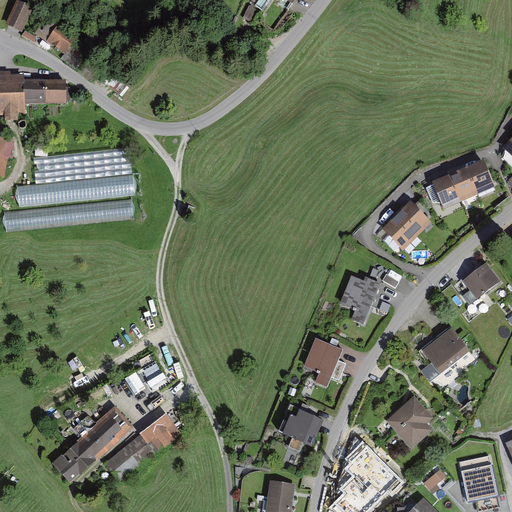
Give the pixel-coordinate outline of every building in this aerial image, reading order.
[(273,0),(292,12),(300,0),(273,0)] [(21,34),(32,10),(16,3),(5,26),(21,34)] [(35,32),(40,41),(61,27),(51,23),(35,32)] [(70,57),(81,39),(61,27),(51,44),(70,57)] [(26,33),(21,38),(36,44),(38,38),(26,33)] [(97,81),(121,99),(133,83),(110,65),(97,81)] [(20,78),(0,78),(0,114),(3,115),(3,121),(23,121),(23,106),(64,105),(64,102),(68,102),(68,88),(64,88),(64,81),(20,83),(20,78)] [(0,180),(4,181),(10,141),(0,139),(0,180)] [(511,166),(511,145),(501,157),(511,166)] [(125,151),(35,157),(37,185),(18,186),(19,204),(136,196),(134,166),(126,167),(125,151)] [(441,216),(493,194),(482,168),(430,191),(441,216)] [(397,254),(402,249),(407,254),(414,246),(413,246),(419,240),(416,238),(431,223),(411,203),(379,235),(397,254)] [(49,208),(6,210),(7,228),(49,227),(49,208)] [(194,215),(186,213),(184,223),(192,225),(194,215)] [(372,278),(382,282),(386,271),(376,267),(372,278)] [(475,307),(499,289),(484,271),(461,289),(475,307)] [(393,296),(397,289),(385,281),(381,288),(393,296)] [(362,333),(380,290),(365,284),(363,288),(351,283),(339,312),(354,318),(350,328),(362,333)] [(439,382),(469,359),(451,336),(421,359),(439,382)] [(342,358),(313,346),(301,375),(317,382),(314,390),(326,395),(342,358)] [(478,397),(470,404),(475,409),(482,402),(478,397)] [(427,425),(434,419),(415,398),(387,423),(412,451),(433,432),(427,425)] [(99,462),(135,427),(116,406),(98,423),(99,425),(72,449),(54,464),(70,484),(97,461),(99,462)] [(285,455),(300,461),(315,422),(288,411),(276,439),(289,444),(285,455)] [(167,417),(107,464),(121,481),(180,434),(167,417)] [(378,477),(386,469),(372,454),(362,463),(364,465),(344,482),(351,490),(346,493),(358,506),(367,498),(365,494),(381,480),(378,477)] [(252,465),(243,463),(242,470),(251,472),(252,465)] [(469,501),(500,494),(493,464),(462,471),(469,501)] [(430,493),(447,478),(441,471),(424,485),(430,493)] [(292,511),(295,491),(268,488),(265,511),(292,511)] [(436,511),(424,500),(411,511),(436,511)]
